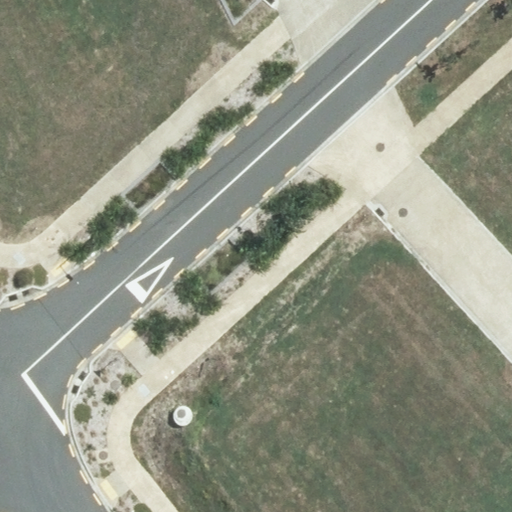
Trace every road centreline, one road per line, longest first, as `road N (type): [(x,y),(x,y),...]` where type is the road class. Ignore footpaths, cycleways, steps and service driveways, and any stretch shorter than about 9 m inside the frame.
road 1 (residential): [(0,397),(305,108)]
road 2 (residential): [(305,108),(511,318)]
